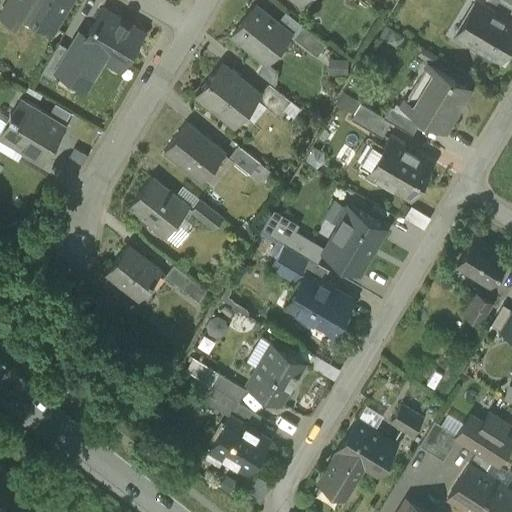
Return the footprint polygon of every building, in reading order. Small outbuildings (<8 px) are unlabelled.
[(8,0),(0,14),(0,16),(13,24),(23,8),(35,15),(31,22),(34,24),(35,22),(51,32),(70,0),(8,0)] [(481,6),(477,4),(478,3),(474,0),(454,35),(499,62),(511,40),(511,22),(510,22),(509,21),(508,23),(481,6)] [(511,17),(511,6),(501,0),(484,0),(481,6),(508,23),(509,21),(510,22),(511,17)] [(290,34),(255,6),(232,35),(267,63),(268,62),(264,60),(274,47),(278,50),(290,34)] [(116,20),(102,11),(103,10),(102,9),(86,36),(82,43),(104,56),(103,59),(120,69),(142,34),(117,19),(116,20)] [(326,45),(303,27),(293,39),(316,57),(326,45)] [(69,49),(56,71),(57,71),(85,88),(103,59),(104,56),(82,43),(86,36),(80,32),(69,49)] [(59,43),(41,73),(52,79),(57,71),(56,71),(69,49),(59,43)] [(232,72),(221,63),(195,96),(234,127),(246,112),(242,109),(255,92),(259,96),(260,94),(240,78),(238,80),(230,73),(232,72)] [(470,89),(427,63),(417,80),(425,85),(410,111),(444,131),(470,89)] [(257,74),(272,82),(278,72),(263,64),(257,74)] [(290,102),(268,84),(260,94),(259,96),(281,113),(290,102)] [(35,109),(20,100),(12,114),(10,113),(9,116),(15,119),(4,137),(17,146),(43,162),(64,126),(50,118),(51,117),(49,115),(35,107),(35,109)] [(383,116),(360,102),(351,118),(381,137),(390,122),(382,117),(383,116)] [(50,118),(64,126),(71,113),(56,104),(49,115),(51,117),(50,118)] [(419,122),(389,105),(383,116),(382,117),(390,122),(412,134),(419,122)] [(225,153),(187,123),(164,151),(202,181),(204,179),(225,153)] [(0,134),(0,150),(11,157),(17,146),(4,137),(0,134)] [(402,146),(388,138),(389,137),(388,136),(366,173),(411,199),(432,162),(403,145),(402,146)] [(89,154),(71,144),(65,154),(82,166),(89,154)] [(260,163),(238,146),(229,158),(234,163),(250,175),(260,163)] [(234,163),(229,158),(225,153),(204,179),(214,187),(234,163)] [(174,196),(151,178),(128,206),(162,232),(173,218),(177,221),(188,207),(174,196)] [(188,207),(192,212),(201,201),(182,186),(174,196),(188,207)] [(221,217),(201,201),(192,212),(212,228),(221,217)] [(383,227),(345,205),(336,221),(339,223),(322,252),(359,274),(370,256),(367,255),(383,227)] [(423,226),(428,216),(409,206),(403,216),(423,226)] [(173,218),(162,232),(177,244),(190,228),(183,222),(192,212),(188,207),(177,221),(173,218)] [(296,224),(272,210),(261,229),(284,243),(292,229),(293,230),(296,224)] [(293,230),(292,229),(284,243),(306,256),(311,259),(319,245),(293,230)] [(506,257),(472,237),(456,264),(490,285),(506,257)] [(306,256),(284,243),(275,257),(298,270),(306,256)] [(129,245),(128,244),(105,273),(138,299),(161,270),(151,262),(150,263),(128,246),(129,245)] [(184,290),(192,279),(173,265),(164,276),(184,290)] [(351,299),(305,272),(285,305),(331,332),(351,299)] [(491,301),(476,292),(463,313),(479,322),(491,301)] [(511,306),(504,301),(491,322),(503,329),(511,315),(511,306)] [(303,361),(272,343),(247,384),(278,402),(303,361)] [(211,385),(218,372),(191,356),(183,369),(211,385)] [(246,389),(218,372),(211,385),(237,401),(238,402),(246,389)] [(237,401),(211,385),(204,396),(231,411),(237,401)] [(238,402),(237,401),(231,411),(228,416),(252,430),(261,415),(238,402)] [(423,416),(400,403),(390,420),(412,434),(423,416)] [(486,424),(469,413),(457,434),(456,435),(477,449),(493,459),(496,461),(506,447),(511,451),(511,440),(496,431),(503,420),(493,414),(486,424)] [(252,430),(228,416),(209,448),(210,449),(211,447),(222,454),(221,456),(251,473),(253,474),(264,456),(259,453),(268,439),(252,430)] [(457,434),(434,419),(419,444),(442,459),(457,436),(456,435),(457,434)] [(393,443),(357,421),(357,420),(356,420),(337,450),(338,450),(339,449),(361,463),(360,464),(363,466),(375,474),(394,443),(393,443)] [(339,449),(338,450),(319,481),(344,497),(363,466),(360,464),(361,463),(339,449)] [(493,459),(477,449),(469,463),(484,473),(493,459)] [(0,502),(19,481),(0,463),(0,502)] [(469,463),(447,496),(471,511),(508,511),(511,506),(511,490),(484,473),(469,463)] [(271,484),(253,474),(251,473),(241,490),(260,502),(271,484)] [(426,511),(407,500),(398,511),(426,511)]
